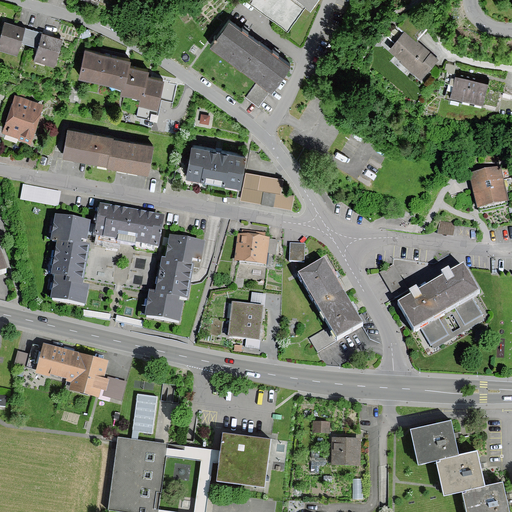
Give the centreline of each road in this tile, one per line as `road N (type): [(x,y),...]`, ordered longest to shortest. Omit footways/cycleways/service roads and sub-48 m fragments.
road 1 (secondary): [(393,388),(228,366),(0,313)]
road 2 (residential): [(328,229),(287,164),(222,102),(123,38),(17,0)]
road 3 (residential): [(0,170),(328,229)]
road 4 (residential): [(328,229),(511,252)]
road 5 (residential): [(393,388),(387,330),(328,229)]
